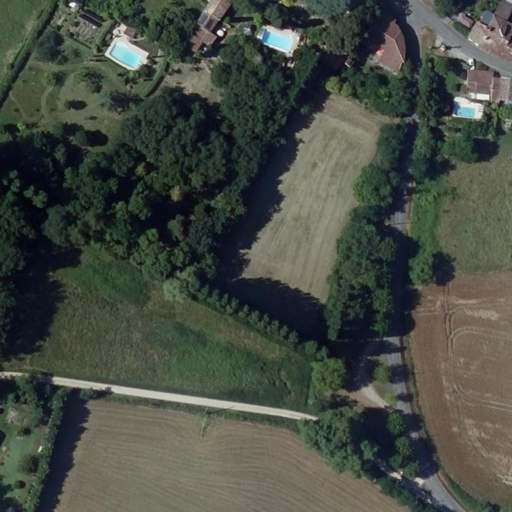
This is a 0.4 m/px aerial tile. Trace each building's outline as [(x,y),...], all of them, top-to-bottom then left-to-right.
[(211,0),(207,7),(205,12),(220,22),(238,0),(211,0)] [(472,44),(511,62),(511,61),(511,26),(511,24),(511,6),(505,3),(496,20),(488,15),(482,26),(480,25),(472,44)] [(402,73),(408,65),(407,46),(403,35),(393,27),(396,22),(384,11),(367,37),(387,51),(381,58),(402,73)] [(458,13),(455,21),(471,28),(474,20),(458,13)] [(352,51),(345,61),(352,64),(355,60),(352,58),(355,54),(352,51)] [(511,112),(511,81),(503,80),(503,81),(495,79),(496,76),(491,73),(480,71),(470,70),(466,88),(476,90),(476,94),(491,96),(491,100),(499,102),(499,100),(511,102),(509,112),(511,112)]
